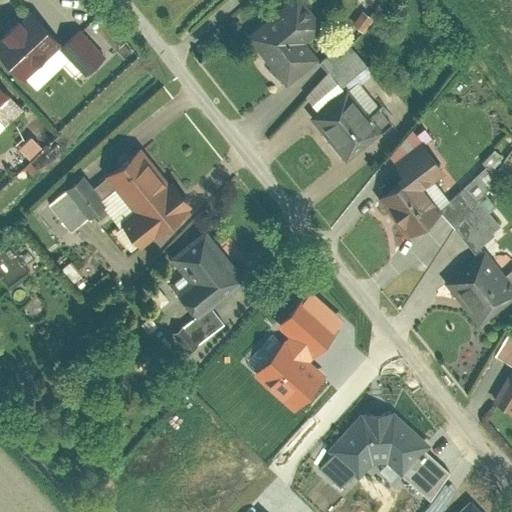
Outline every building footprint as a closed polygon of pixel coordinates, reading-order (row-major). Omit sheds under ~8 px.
[(308,0),(290,0),(250,31),(289,82),(323,56),(310,38),(327,25),(308,0)] [(36,9),(0,40),(0,49),(24,77),(65,41),(36,9)] [(87,73),(107,55),(82,26),(62,44),(87,73)] [(0,105),(14,93),(0,77),(0,105)] [(387,127),(350,82),(311,113),(348,158),(387,127)] [(41,145),(23,129),(12,142),(30,158),(41,145)] [(371,181),(409,234),(445,209),(441,205),(425,185),(449,169),(429,140),(371,181)] [(143,243),(195,203),(149,143),(108,175),(117,186),(136,211),(125,219),(143,243)] [(491,163),(441,205),(445,209),(479,248),(505,226),(480,196),(503,177),(491,163)] [(86,172),(51,199),(76,230),(111,203),(105,196),(96,184),(86,172)] [(117,186),(108,175),(96,184),(105,196),(117,186)] [(248,278),(207,226),(173,252),(194,279),(180,289),(201,315),(215,304),(248,278)] [(511,275),(488,246),(446,280),(481,323),(511,298),(511,275)] [(337,326),(304,296),(278,326),(289,335),(255,373),(293,407),(322,375),(306,361),(337,326)] [(171,317),(181,326),(192,313),(182,304),(171,317)] [(177,334),(189,350),(227,320),(215,304),(201,315),(177,334)] [(511,327),(498,351),(511,359),(511,327)] [(240,361),(251,372),(273,349),(262,338),(240,361)] [(511,369),(495,397),(511,407),(511,369)] [(363,410),(328,449),(359,476),(372,460),(386,460),(402,476),(430,443),(391,408),(363,410)] [(433,493),(433,475),(416,475),(416,494),(433,493)] [(478,511),(468,501),(456,511),(478,511)]
